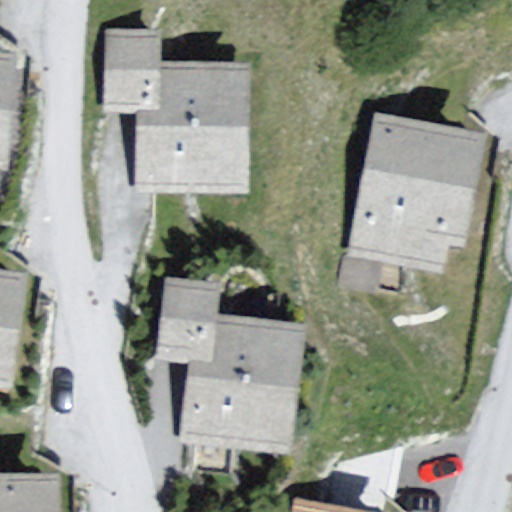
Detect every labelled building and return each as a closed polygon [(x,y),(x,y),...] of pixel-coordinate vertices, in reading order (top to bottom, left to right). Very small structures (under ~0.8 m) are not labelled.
[(178,36),(113,33),(110,116),(147,118),(144,191),(272,197),(278,76),(177,72),(178,36)] [(40,65),(0,60),(0,199),(25,202),(40,65)] [(505,145),(385,120),(356,256),(477,281),(505,145)] [(53,290),(0,280),(0,392),(34,399),(53,290)] [(237,295),(185,286),(170,373),(199,378),(187,444),(313,466),(334,341),(232,323),(237,295)] [(78,511),(78,480),(0,482),(0,511),(78,511)]
